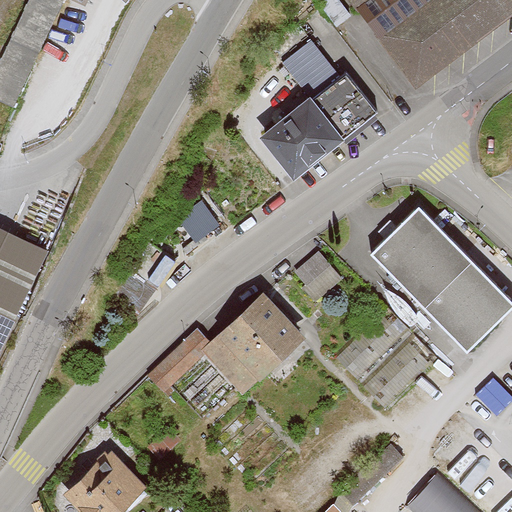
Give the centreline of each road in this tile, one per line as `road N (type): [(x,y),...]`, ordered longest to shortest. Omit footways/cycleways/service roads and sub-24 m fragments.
road 1 (tertiary): [(0,500),(182,311),(411,135)]
road 2 (residential): [(0,423),(166,100),(227,0)]
road 3 (residential): [(0,172),(65,152),(158,0)]
road 4 (residential): [(411,135),(511,228)]
road 5 (tertiary): [(511,60),(411,135)]
